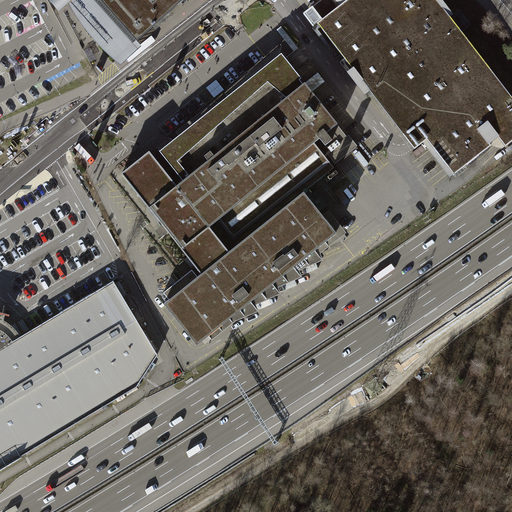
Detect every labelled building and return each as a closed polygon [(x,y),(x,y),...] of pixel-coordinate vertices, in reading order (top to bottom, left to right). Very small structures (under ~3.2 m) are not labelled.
[(48,0),(59,12),(68,5),(78,19),(87,32),(97,44),(109,56),(121,66),(142,47),(137,42),(129,49),(86,0),(85,0),(48,0)] [(85,0),(86,0),(129,49),(137,42),(183,0),(85,0)] [(346,0),(318,22),(416,149),(429,139),(456,175),(502,140),(509,148),(511,146),(511,95),(439,0),(346,0)] [(90,49),(84,51),(90,62),(95,59),(90,49)] [(200,274),(163,303),(197,345),(337,233),(320,211),(328,205),(316,190),(312,193),(309,189),(335,168),(315,143),(320,138),(330,150),(327,153),(336,163),(357,146),(349,135),(347,137),(337,125),(337,124),(337,123),(338,122),(332,113),(330,115),(305,84),(303,85),(299,80),(300,79),(280,54),(276,58),(176,137),(159,150),(183,180),(175,186),(147,152),(120,173),(200,274)] [(31,296),(44,289),(34,271),(21,278),(31,296)] [(0,348),(0,469),(137,387),(158,354),(137,319),(115,281),(32,329),(21,336),(16,339),(13,341),(0,348)] [(0,348),(13,341),(16,339),(9,331),(2,326),(4,319),(6,312),(0,310),(0,348)] [(16,339),(21,336),(16,330),(10,324),(6,320),(4,319),(2,326),(9,331),(16,339)]
